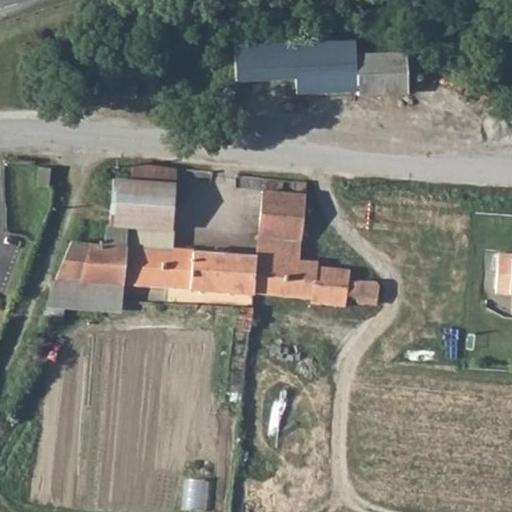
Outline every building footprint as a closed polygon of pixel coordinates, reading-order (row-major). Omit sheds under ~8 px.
[(353,92),(403,89),(401,49),(351,52),(350,33),(229,40),(231,86),(352,78),(353,92)] [(87,63),(60,63),(61,101),(86,101),(87,63)] [(125,180),(171,183),(171,166),(127,161),(125,180)] [(160,285),(254,291),(256,253),(298,256),(303,179),(285,177),(285,189),(260,188),(255,252),(172,246),(173,225),(168,224),(123,222),(122,242),(166,245),(160,285)] [(54,279),(76,280),(120,283),(160,285),(166,245),(122,242),(123,222),(168,224),(171,183),(125,180),(110,179),(107,222),(101,223),(100,240),(70,238),(54,279)] [(511,250),(496,249),(493,289),(511,290),(511,250)] [(254,291),(310,293),(310,300),(342,302),(342,307),(359,307),(360,296),(374,296),(375,279),(345,277),(345,265),(317,263),(317,257),(298,256),(256,253),(254,291)] [(76,280),(75,296),(119,298),(120,283),(76,280)] [(188,478),(187,507),(209,508),(210,479),(188,478)]
